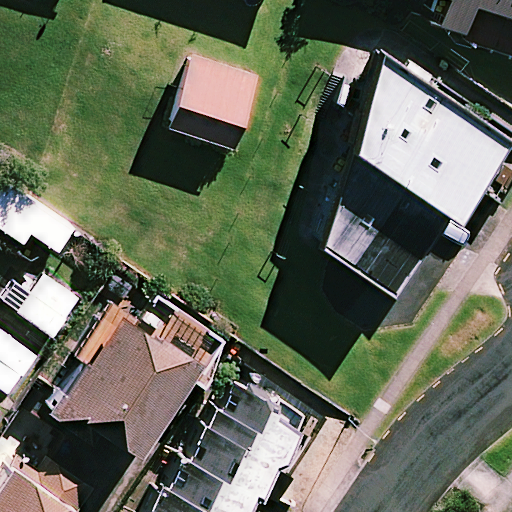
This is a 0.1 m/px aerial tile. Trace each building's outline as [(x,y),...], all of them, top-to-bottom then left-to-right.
[(511,0),(440,0),(435,19),(460,27),(468,0),(477,0),(511,11),(511,0)] [(499,123),(377,40),(347,134),(316,235),(392,283),(447,201),(499,123)] [(255,73),(189,52),(167,124),(232,145),(255,73)] [(70,224),(5,179),(0,185),(0,224),(20,239),(29,226),(55,244),(70,224)] [(77,294),(43,270),(17,307),(51,331),(77,294)] [(200,322),(171,302),(151,329),(111,299),(74,355),(38,399),(85,433),(96,419),(132,446),(208,341),(200,322)] [(34,354),(0,328),(0,385),(7,391),(34,354)] [(297,412),(232,374),(221,401),(213,399),(206,418),(201,416),(187,451),(179,448),(167,478),(160,476),(143,511),(236,511),(250,481),(256,484),(271,451),(281,446),(297,412)] [(66,511),(87,483),(24,438),(0,472),(0,511),(66,511)]
